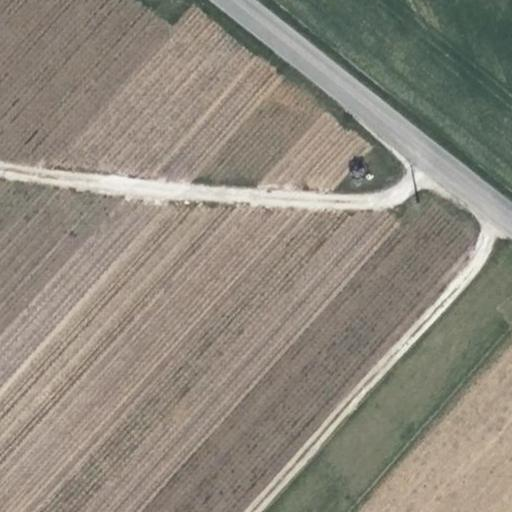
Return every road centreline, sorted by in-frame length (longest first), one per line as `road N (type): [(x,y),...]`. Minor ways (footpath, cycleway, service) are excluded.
road 1 (track): [(0,165),(146,188),(324,201),(398,190),(439,164)]
road 2 (track): [(500,212),(465,279),(253,511)]
road 3 (tertiary): [(233,0),(511,219)]
